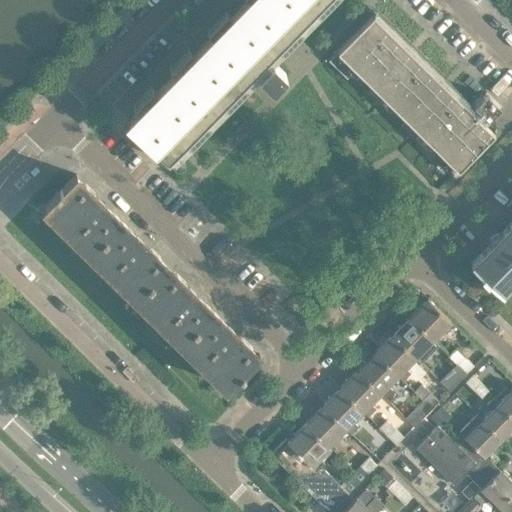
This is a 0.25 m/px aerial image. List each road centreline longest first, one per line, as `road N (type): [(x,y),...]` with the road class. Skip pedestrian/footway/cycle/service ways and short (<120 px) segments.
road 1 (residential): [(312,372),(56,125)]
road 2 (residential): [(0,254),(219,466)]
road 3 (residential): [(56,125),(180,0)]
road 4 (residential): [(312,372),(416,263)]
road 5 (secondary): [(105,511),(0,413)]
road 6 (residential): [(416,263),(511,159)]
road 7 (residential): [(219,466),(312,372)]
road 8 (residential): [(416,263),(511,352)]
